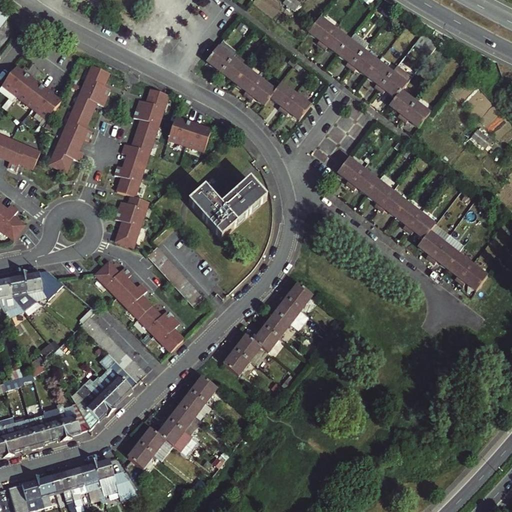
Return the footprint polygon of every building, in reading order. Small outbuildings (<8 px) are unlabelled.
[(317,45),(321,48),(335,31),(321,19),(309,34),(319,42),(317,45)] [(335,31),(321,48),(326,51),(328,49),(338,56),(350,41),(335,31)] [(345,66),(350,70),(364,52),(350,41),(338,56),(347,64),(345,66)] [(219,78),(233,60),(218,48),(207,63),(217,71),(215,74),(219,78)] [(364,52),(350,70),(354,74),(356,71),(366,78),(378,63),(364,52)] [(247,70),(233,60),(219,78),(224,81),(227,78),(236,85),(247,70)] [(392,74),(378,63),(366,78),(376,86),(374,88),(379,92),(392,74)] [(26,75),(17,68),(3,86),(18,98),(32,80),(34,78),(27,73),(26,75)] [(110,75),(93,68),(83,89),(108,100),(111,91),(104,88),(110,75)] [(247,70),(236,85),(246,93),(243,96),(248,99),(262,82),(247,70)] [(392,74),(379,92),(383,95),(385,92),(395,100),(401,92),(406,85),(392,74)] [(41,86),(32,80),(18,98),(33,109),(48,89),(42,84),(41,86)] [(276,93),(262,82),(248,99),(252,103),(254,100),(265,108),(271,100),(276,93)] [(283,114),(296,97),(282,86),(276,93),(271,100),(280,107),(278,110),(283,114)] [(55,94),(48,89),(33,109),(48,121),(62,102),(53,96),(55,94)] [(104,108),(108,100),(83,89),(74,110),(91,117),(97,105),(104,108)] [(137,110),(162,119),(169,97),(152,91),(147,104),(140,102),(137,110)] [(415,103),(401,92),(395,100),(389,107),(399,115),(397,118),(402,121),(415,103)] [(311,108),(296,97),(283,114),(287,117),(289,115),(299,122),(311,108)] [(430,115),(415,103),(402,121),(406,125),(408,122),(418,130),(430,115)] [(91,117),(74,110),(62,138),(79,145),(82,139),(85,141),(89,143),(93,134),(86,131),(91,117)] [(137,134),(155,140),(162,119),(137,110),(134,119),(141,122),(137,134)] [(187,147),(195,123),(187,121),(187,123),(176,119),(169,141),(187,147)] [(202,126),(195,123),(187,147),(205,153),(212,131),(202,128),(202,126)] [(481,130),(474,136),(486,149),(493,142),(481,130)] [(127,164),(145,170),(155,140),(137,134),(132,148),(125,146),(122,155),(126,156),(129,157),(127,164)] [(0,135),(0,156),(5,158),(12,141),(0,135)] [(79,145),(62,138),(50,167),(67,174),(73,160),(80,164),(84,155),(80,153),(77,152),(79,145)] [(41,154),(12,141),(5,158),(11,161),(9,164),(8,168),(17,172),(20,165),(33,171),(41,154)] [(364,172),(349,160),(338,175),(348,183),(346,186),(350,189),(364,172)] [(131,198),(135,199),(145,170),(127,164),(125,170),(122,169),(117,167),(114,176),(122,179),(117,193),(131,198)] [(378,183),(364,172),(350,189),(354,192),(356,189),(366,197),(378,183)] [(251,182),(239,192),(222,208),(218,203),(205,190),(189,204),(222,241),(267,200),(251,182)] [(375,207),(379,210),(392,193),(378,183),(366,197),(376,205),(375,207)] [(392,193),(379,210),(383,213),(384,211),(395,219),(406,204),(392,193)] [(118,212),(143,221),(149,203),(135,199),(131,198),(128,206),(121,203),(118,212)] [(403,229),(407,232),(421,215),(406,204),(395,219),(405,227),(403,229)] [(6,212),(1,208),(0,208),(0,230),(14,242),(25,227),(14,218),(19,211),(11,206),(8,209),(6,212)] [(120,245),(133,250),(143,221),(118,212),(115,221),(122,223),(118,236),(123,238),(120,245)] [(421,215),(407,232),(412,236),(413,233),(423,240),(429,233),(435,226),(421,215)] [(444,244),(429,233),(423,240),(418,248),(428,256),(426,258),(430,262),(444,244)] [(458,256),(444,244),(430,262),(434,265),(437,262),(447,270),(458,256)] [(165,276),(175,267),(157,248),(147,257),(165,276)] [(473,267),(458,256),(447,270),(457,277),(455,280),(459,284),(473,267)] [(108,263),(95,276),(117,299),(130,286),(125,281),(128,279),(131,276),(124,269),(119,274),(108,263)] [(191,286),(175,267),(165,276),(181,295),(191,286)] [(487,277),(473,267),(459,284),(463,287),(465,284),(475,292),(476,292),(487,277)] [(30,274),(24,275),(28,295),(37,302),(40,302),(39,299),(47,298),(49,302),(63,286),(47,273),(30,276),(30,274)] [(28,295),(24,275),(18,276),(19,278),(10,280),(13,298),(28,295)] [(13,298),(10,280),(0,282),(0,280),(0,303),(4,312),(6,311),(6,307),(7,307),(6,299),(13,298)] [(284,298),(301,312),(313,297),(298,284),(289,296),(287,294),(284,298)] [(130,286),(117,299),(137,320),(151,307),(141,298),(147,292),(140,285),(137,288),(135,291),(130,286)] [(194,309),(204,300),(191,286),(181,295),(194,309)] [(283,304),(275,314),(290,326),(301,312),(284,298),(280,302),(283,304)] [(151,307),(137,320),(154,338),(173,319),(167,312),(161,318),(151,307)] [(290,326),(275,314),(267,324),(265,322),(262,326),(279,340),(290,326)] [(7,332),(12,329),(5,315),(0,317),(7,332)] [(146,375),(91,318),(81,327),(115,361),(137,384),(146,375)] [(173,319),(154,338),(170,354),(183,341),(174,331),(179,326),(173,319)] [(260,332),(253,342),(260,348),(268,354),(279,340),(262,326),(258,331),(260,332)] [(253,342),(246,337),(238,347),(235,345),(232,349),(249,363),(260,348),(253,342)] [(60,357),(70,348),(66,343),(57,352),(57,353),(60,357)] [(223,368),(237,379),(249,363),(232,349),(229,354),(231,356),(223,368)] [(114,382),(109,387),(121,400),(127,394),(129,396),(134,392),(132,390),(137,384),(115,361),(106,370),(109,373),(107,375),(114,382)] [(192,387),(189,390),(206,404),(217,389),(203,378),(195,389),(192,387)] [(121,400),(109,387),(103,393),(95,383),(89,389),(112,413),(116,409),(114,407),(121,400)] [(107,417),(112,413),(89,389),(85,385),(76,393),(88,405),(81,412),(91,431),(106,415),(107,417)] [(206,404),(189,390),(186,394),(189,396),(181,407),(195,418),(206,404)] [(81,412),(77,405),(73,406),(76,417),(66,419),(63,408),(58,410),(67,440),(72,439),(71,437),(91,431),(81,412)] [(184,433),(195,418),(181,407),(173,417),(170,415),(167,419),(184,433)] [(39,421),(46,419),(44,414),(43,409),(36,411),(39,421)] [(67,440),(58,410),(44,414),(46,419),(47,426),(52,442),(60,440),(60,442),(67,440)] [(184,433),(167,419),(163,423),(166,425),(158,436),(165,442),(179,453),(190,438),(184,433)] [(9,457),(1,428),(0,424),(0,456),(2,456),(3,459),(9,457)] [(13,453),(23,450),(18,434),(11,436),(9,426),(1,428),(9,457),(14,455),(13,453)] [(47,426),(33,430),(39,448),(43,447),(42,445),(52,442),(47,426)] [(18,434),(23,450),(32,448),(33,450),(39,448),(33,430),(18,434)] [(140,438),(137,441),(155,455),(165,442),(158,436),(151,430),(143,440),(140,438)] [(136,448),(128,459),(143,471),(155,455),(137,441),(133,446),(136,448)] [(100,461),(95,463),(102,488),(103,492),(117,488),(120,497),(136,492),(123,471),(113,474),(110,461),(100,463),(100,461)] [(89,467),(81,469),(88,492),(102,488),(95,463),(89,465),(89,467)] [(88,492),(81,469),(73,471),(72,469),(66,471),(73,496),(88,492)] [(73,496),(66,471),(60,473),(61,475),(52,477),(57,494),(65,492),(70,510),(77,508),(73,496)] [(57,494),(52,477),(43,480),(42,478),(37,480),(42,498),(50,496),(57,494)] [(42,498),(37,480),(31,481),(31,483),(22,486),(26,503),(33,501),(36,510),(45,507),(42,498)] [(29,511),(26,503),(22,486),(9,490),(15,511),(29,511)] [(53,505),(50,496),(42,498),(45,507),(53,505)]
